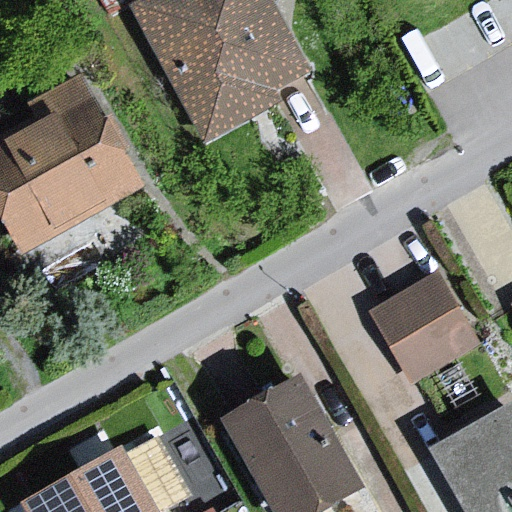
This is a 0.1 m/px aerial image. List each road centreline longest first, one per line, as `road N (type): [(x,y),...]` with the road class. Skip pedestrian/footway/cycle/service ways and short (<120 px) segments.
road 1 (unclassified): [(511,140),(0,432)]
road 2 (unknown): [(339,238),(476,511)]
